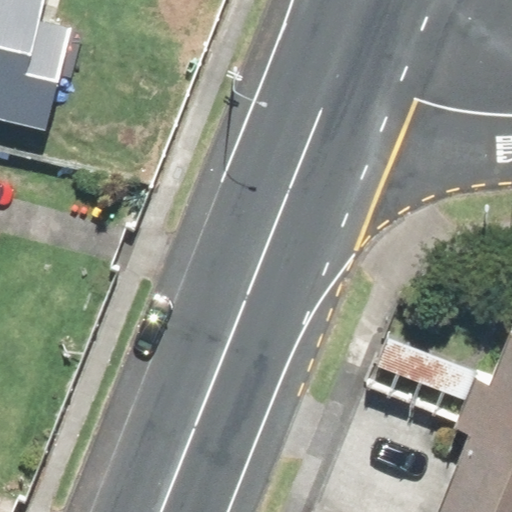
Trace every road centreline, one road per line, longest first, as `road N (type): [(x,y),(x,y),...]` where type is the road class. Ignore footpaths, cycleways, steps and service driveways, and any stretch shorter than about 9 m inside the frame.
road 1 (secondary): [(326,90),(154,511)]
road 2 (residential): [(511,72),(326,90)]
